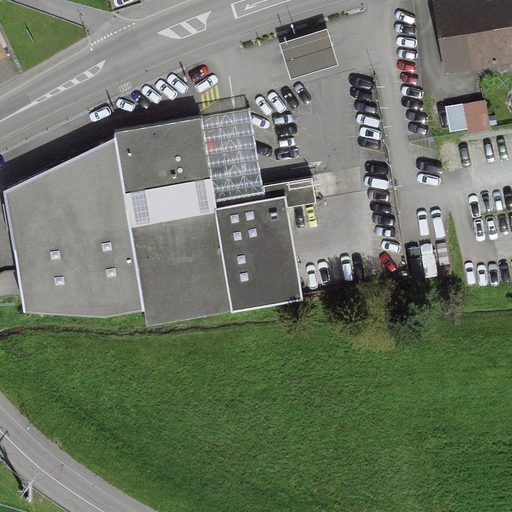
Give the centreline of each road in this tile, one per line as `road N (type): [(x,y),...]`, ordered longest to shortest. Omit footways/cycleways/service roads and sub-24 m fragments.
road 1 (secondary): [(126,53),(268,0)]
road 2 (secondary): [(0,118),(126,53)]
road 3 (residential): [(0,438),(94,511)]
